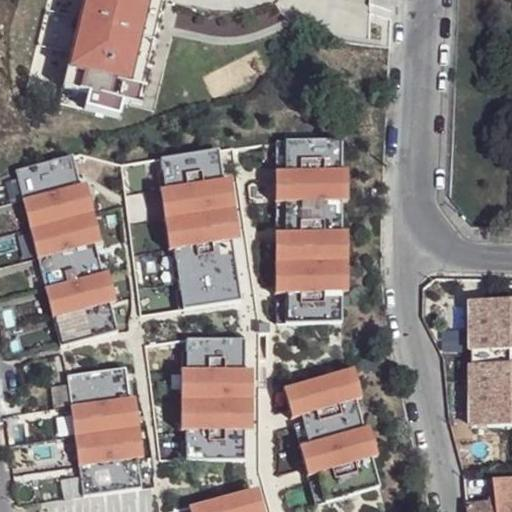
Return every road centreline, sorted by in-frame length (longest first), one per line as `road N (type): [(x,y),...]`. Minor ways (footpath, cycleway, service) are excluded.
road 1 (unclassified): [(416,254),(406,323),(426,378),(449,511)]
road 2 (unclassified): [(429,0),(416,254)]
